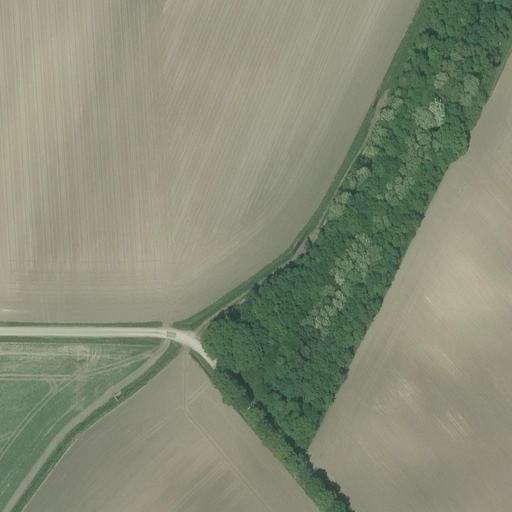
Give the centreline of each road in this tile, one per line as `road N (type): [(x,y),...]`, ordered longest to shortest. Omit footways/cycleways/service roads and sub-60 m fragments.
road 1 (track): [(188,338),(281,269),(305,241),(429,0)]
road 2 (unclassified): [(338,511),(188,338),(0,332)]
